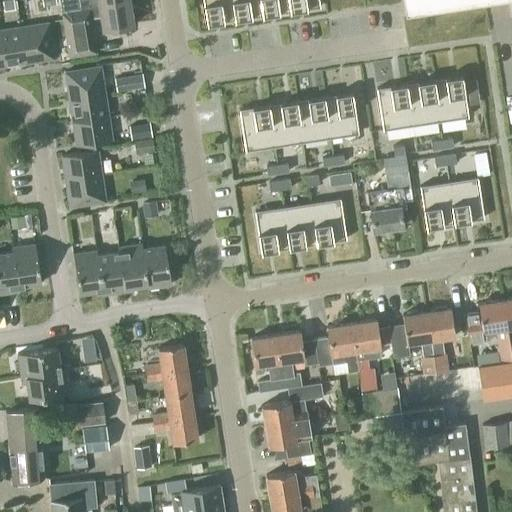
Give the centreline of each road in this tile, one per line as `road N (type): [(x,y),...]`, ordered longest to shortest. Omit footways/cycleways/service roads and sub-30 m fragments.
road 1 (residential): [(212,305),(511,257)]
road 2 (residential): [(65,324),(38,140),(29,110),(0,91)]
road 3 (residential): [(212,305),(176,72)]
road 4 (residential): [(176,72),(398,39)]
road 5 (residential): [(249,511),(212,305)]
road 6 (residential): [(65,324),(212,305)]
